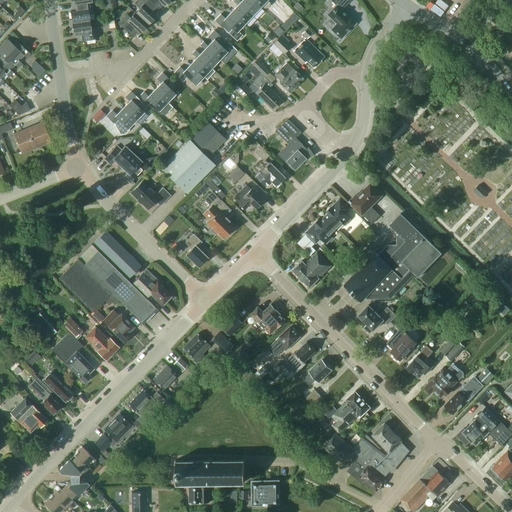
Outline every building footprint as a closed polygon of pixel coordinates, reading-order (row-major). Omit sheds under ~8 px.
[(138,7),(134,11),(150,25),(152,23),(150,21),(156,15),(154,13),(158,9),(149,0),(139,0),(136,4),(138,7)] [(173,0),(149,0),(158,9),(162,4),(165,6),(170,0),(172,2),(173,0)] [(237,5),(231,12),(244,24),(252,15),(239,3),(240,2),(238,0),(233,0),(233,1),(237,5)] [(241,0),(240,2),(239,3),(252,15),(260,7),(252,0),(241,0)] [(252,0),(260,7),(261,5),(264,8),(267,8),(270,5),(270,3),(266,0),(252,0)] [(69,21),(70,24),(90,21),(89,14),(93,14),(91,2),(91,1),(72,5),(73,12),(70,12),(71,20),(69,21)] [(281,1),(277,6),(284,12),(288,7),(281,1)] [(294,7),(300,12),(303,8),(297,3),(294,7)] [(337,4),(326,15),(335,24),(330,29),(341,40),(357,23),(337,4)] [(147,28),(150,25),(134,11),(129,16),(127,14),(119,23),(133,36),(137,31),(139,33),(145,27),(147,28)] [(237,31),(244,24),(231,12),(225,18),(220,14),(215,20),(236,41),(242,35),(237,31)] [(91,27),(90,21),(70,24),(70,28),(73,28),(74,36),(77,35),(78,41),(97,38),(95,26),(91,27)] [(277,26),(273,31),(279,36),(283,32),(277,26)] [(313,33),(307,28),(302,33),(307,39),(313,33)] [(207,46),(206,47),(219,59),(224,64),(237,50),(228,42),(227,43),(213,30),(208,37),(212,41),(207,46)] [(270,33),(264,38),(269,42),(274,37),(270,33)] [(283,34),(281,37),(287,43),(289,41),(283,34)] [(281,37),(280,36),(273,43),(274,44),(282,52),(284,54),(291,46),(287,43),(281,37)] [(2,45),(19,61),(24,55),(27,57),(30,54),(16,41),(13,44),(8,39),(2,45)] [(319,56),(321,54),(306,39),(293,51),(304,61),(305,60),(313,68),(322,59),(319,56)] [(211,67),(219,59),(206,47),(207,46),(203,41),(200,45),(204,49),(199,54),(198,56),(211,68),(211,67)] [(274,44),(269,48),(278,57),(282,52),(274,44)] [(0,53),(2,56),(0,58),(0,60),(10,70),(15,65),(18,67),(21,63),(19,61),(2,45),(0,46),(0,53)] [(196,57),(190,64),(203,76),(207,79),(215,71),(211,67),(211,68),(198,56),(199,54),(195,50),(192,53),(196,57)] [(254,65),(249,70),(257,78),(262,73),(264,76),(269,71),(257,59),(253,64),(254,65)] [(0,78),(1,79),(6,74),(9,76),(13,72),(10,70),(0,60),(0,78)] [(282,67),(275,74),(282,81),(279,83),(289,93),(303,79),(293,69),(286,63),(282,67)] [(195,84),(203,76),(190,64),(184,70),(179,66),(173,72),(182,81),(186,76),(195,84)] [(42,67),(36,74),(38,77),(45,70),(42,67)] [(175,93),(170,88),(173,85),(170,82),(171,81),(162,73),(156,79),(161,83),(154,90),(167,102),(175,93)] [(257,78),(253,82),(253,83),(259,89),(255,93),(272,110),(281,100),(269,88),(272,85),(264,77),(264,76),(262,73),(257,78)] [(486,88),(490,84),(484,78),(480,82),(486,88)] [(231,87),(242,97),(250,90),(239,79),(231,87)] [(253,83),(249,87),(255,93),(259,89),(253,83)] [(144,92),(138,98),(146,106),(151,102),(160,111),(159,112),(161,115),(165,114),(172,107),(167,102),(154,90),(148,96),(144,92)] [(218,90),(213,95),(217,99),(222,93),(218,90)] [(129,102),(123,108),(136,120),(144,112),(142,111),(146,106),(138,98),(131,91),(125,98),(129,102)] [(16,101),(11,106),(16,111),(21,106),(16,101)] [(129,130),(128,129),(136,120),(123,108),(117,115),(112,111),(106,117),(115,125),(120,135),(125,135),(129,130)] [(100,109),(91,117),(97,122),(105,114),(100,109)] [(4,116),(7,120),(13,114),(10,111),(4,116)] [(0,125),(0,130),(1,133),(12,129),(10,122),(0,125)] [(43,122),(14,134),(22,153),(51,142),(43,122)] [(208,158),(226,140),(208,122),(190,140),(208,158)] [(285,139),(289,135),(281,126),(276,131),(285,139)] [(296,136),(300,132),(294,127),(291,130),(296,136)] [(302,163),(314,155),(308,147),(306,148),(295,137),(277,155),(285,163),(286,161),(290,165),(289,166),(292,169),(293,168),(294,169),(301,162),(302,163)] [(161,168),(187,193),(215,165),(208,158),(190,140),(189,139),(161,168)] [(115,160),(121,166),(133,153),(125,146),(121,149),(117,145),(112,150),(104,159),(110,164),(115,160)] [(270,155),(261,146),(255,152),(263,161),(270,155)] [(164,148),(158,154),(162,157),(167,152),(164,148)] [(238,153),(238,152),(236,150),(229,157),(232,160),(238,155),(238,154),(238,153)] [(142,162),(133,153),(121,166),(128,172),(124,177),(130,183),(144,168),(139,164),(142,162)] [(244,174),(233,162),(225,171),(236,182),(244,174)] [(269,163),(255,177),(265,187),(271,181),(277,186),(285,178),(269,163)] [(207,177),(202,182),(221,199),(225,195),(207,177)] [(131,192),(148,209),(155,201),(160,206),(171,195),(162,187),(157,193),(143,180),(131,192)] [(252,188),(251,189),(246,184),(232,198),(244,209),(250,204),(255,208),(264,200),(252,188)] [(350,202),(368,219),(372,223),(380,215),(370,206),(382,195),(370,184),(360,195),(358,193),(350,202)] [(481,198),(487,192),(479,185),(474,190),(481,198)] [(232,224),(229,221),(224,216),(230,210),(212,191),(204,199),(211,206),(203,214),(209,220),(207,223),(212,228),(210,229),(216,235),(217,233),(222,239),(229,232),(230,233),(231,233),(235,229),(235,227),(232,224)] [(327,211),(323,216),(336,229),(342,222),(345,225),(351,219),(345,214),(350,209),(340,199),(331,208),(330,207),(327,211)] [(361,301),(366,296),(368,298),(390,298),(414,273),(418,277),(442,253),(425,237),(400,213),(389,225),(399,234),(397,236),(397,245),(388,246),(379,255),(376,252),(344,285),(361,301)] [(169,215),(163,221),(168,226),(174,220),(169,215)] [(330,235),(336,229),(323,216),(319,220),(318,220),(315,223),(306,233),(316,243),(321,238),(326,244),(332,238),(330,235)] [(141,266),(105,230),(94,242),(129,278),(141,266)] [(207,257),(197,247),(202,242),(194,234),(185,242),(191,249),(186,254),(198,266),(207,257)] [(92,312),(112,292),(142,323),(156,308),(98,250),(84,264),(78,258),(75,261),(58,278),(92,312)] [(310,287),(319,278),(331,266),(317,252),(305,264),(302,261),(293,270),(310,287)] [(459,260),(454,265),(469,279),(473,274),(459,260)] [(146,298),(150,294),(160,304),(170,295),(169,291),(146,268),(131,283),(146,298)] [(486,292),(480,298),(487,306),(493,299),(486,292)] [(286,320),(271,305),(265,311),(261,306),(253,313),(272,333),(286,320)] [(373,330),(383,321),(387,325),(396,316),(387,307),(379,315),(369,305),(358,315),(367,324),(364,328),(370,333),(373,330)] [(39,314),(31,320),(48,340),(59,330),(42,311),(38,306),(34,309),(39,314)] [(96,309),(91,314),(99,322),(104,317),(96,309)] [(123,342),(130,335),(128,333),(134,326),(121,313),(119,315),(113,310),(102,321),(123,342)] [(400,329),(390,339),(387,343),(393,349),(391,351),(393,353),(394,357),(397,359),(400,360),(401,360),(416,343),(404,332),(414,322),(406,314),(395,326),(398,330),(399,329),(400,329)] [(243,323),(236,316),(223,329),(230,336),(243,323)] [(82,330),(70,317),(62,324),(75,337),(82,330)] [(97,349),(96,350),(105,360),(118,347),(109,338),(108,339),(95,326),(85,336),(97,349)] [(291,348),(293,345),(294,343),(299,337),(299,335),(295,331),(295,330),(293,328),(292,328),(291,326),(268,348),(277,357),(283,350),(284,350),(288,346),(291,348)] [(234,346),(220,331),(213,339),(226,353),(234,346)] [(198,334),(183,349),(195,360),(193,361),(196,364),(198,362),(204,356),(202,354),(210,346),(198,334)] [(83,345),(73,336),(56,354),(84,382),(90,376),(88,374),(94,368),(77,351),(83,345)] [(457,343),(452,338),(440,351),(445,355),(457,343)] [(293,377),(297,373),(306,364),(304,362),(316,351),(307,342),(290,359),(282,366),(293,377)] [(464,347),(460,342),(446,356),(451,361),(464,347)] [(420,352),(407,367),(408,369),(410,372),(413,372),(414,373),(414,372),(419,377),(425,371),(427,373),(435,363),(428,357),(433,351),(426,345),(420,352)] [(241,347),(232,355),(234,357),(241,365),(243,363),(250,357),(241,347)] [(22,359),(27,364),(37,353),(32,348),(22,359)] [(173,365),(182,373),(189,366),(181,358),(173,365)] [(331,368),(328,364),(327,365),(322,360),(309,372),(310,373),(304,378),(310,385),(316,379),(319,382),(332,370),(331,369),(331,368)] [(17,377),(23,371),(16,364),(10,370),(17,377)] [(167,364),(153,379),(162,387),(164,390),(169,385),(178,375),(167,364)] [(264,365),(254,374),(259,380),(269,371),(264,365)] [(445,396),(451,390),(450,389),(462,377),(455,371),(451,375),(443,367),(425,387),(431,393),(433,391),(441,398),(444,394),(445,396)] [(494,375),(487,368),(477,378),(480,381),(484,385),(494,375)] [(50,371),(42,379),(65,401),(73,393),(50,371)] [(34,380),(30,385),(33,388),(40,395),(39,395),(44,399),(40,402),(52,414),(61,405),(49,394),(52,392),(37,377),(34,380)] [(451,401),(445,407),(452,413),(461,404),(462,405),(467,399),(469,401),(484,385),(480,381),(476,385),(471,379),(451,400),(451,401)] [(324,399),(315,389),(306,398),(314,407),(324,399)] [(156,393),(151,398),(143,390),(128,404),(140,416),(150,407),(153,411),(164,400),(156,393)] [(332,416),(337,422),(333,426),(339,432),(357,416),(359,418),(370,407),(355,391),(346,400),(348,402),(332,416)] [(30,432),(37,424),(40,427),(47,420),(24,398),(10,413),(30,432)] [(476,445),(489,432),(500,421),(486,408),(476,418),(476,419),(465,430),(463,429),(457,435),(466,444),(470,440),(476,445)] [(132,426),(130,424),(119,413),(103,429),(110,435),(107,438),(103,434),(94,443),(99,448),(98,450),(107,460),(110,457),(104,450),(110,443),(113,446),(132,426)] [(140,416),(137,419),(143,425),(147,420),(142,415),(140,416)] [(141,424),(137,419),(133,423),(138,428),(141,424)] [(511,423),(507,429),(500,421),(489,432),(501,445),(511,434),(511,423)] [(393,431),(385,422),(373,434),(381,442),(393,431)] [(401,439),(393,431),(381,442),(389,451),(401,439)] [(353,448),(336,433),(325,447),(342,461),(348,455),(353,448)] [(380,448),(366,434),(362,437),(353,448),(348,455),(355,461),(358,464),(360,462),(361,463),(362,462),(382,479),(389,470),(390,471),(407,451),(399,443),(402,440),(401,439),(389,451),(385,455),(378,450),(380,448)] [(511,436),(505,445),(509,448),(507,451),(506,450),(490,468),(504,481),(511,472),(511,436)] [(58,471),(61,474),(78,474),(85,466),(87,468),(95,460),(82,446),(74,455),(76,456),(71,462),(69,460),(58,471)] [(245,481),(245,468),(245,460),(213,461),(210,459),(208,459),(206,461),(177,462),(177,484),(189,483),(189,504),(209,503),(209,483),(245,481)] [(358,464),(355,461),(347,470),(363,483),(365,482),(373,489),(382,479),(362,462),(361,463),(360,462),(358,464)] [(429,496),(433,500),(450,482),(433,466),(420,479),(401,499),(414,511),(429,496)] [(278,479),(252,480),(252,505),(279,504),(278,479)] [(89,484),(86,482),(69,482),(62,489),(60,488),(44,503),(52,511),(61,511),(73,501),(71,499),(76,494),(78,496),(89,484)] [(146,492),(131,492),(131,511),(145,511),(145,510),(146,510),(146,492)] [(457,506),(453,502),(443,511),(468,511),(460,504),(457,506)]
